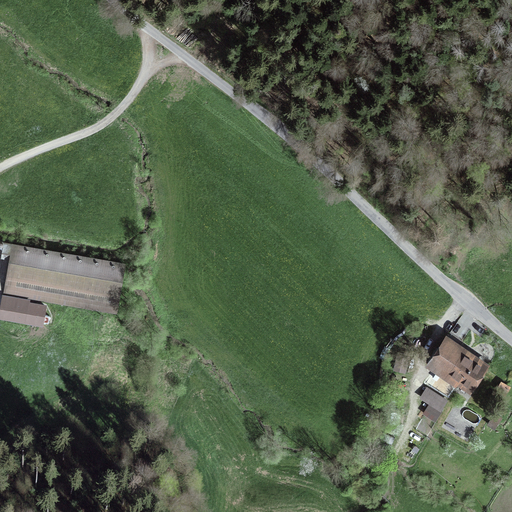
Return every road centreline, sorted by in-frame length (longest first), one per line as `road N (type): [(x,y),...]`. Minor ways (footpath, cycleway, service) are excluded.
road 1 (unclassified): [(511,338),(320,167),(114,0)]
road 2 (track): [(201,66),(182,59),(146,72),(107,121),(0,168)]
